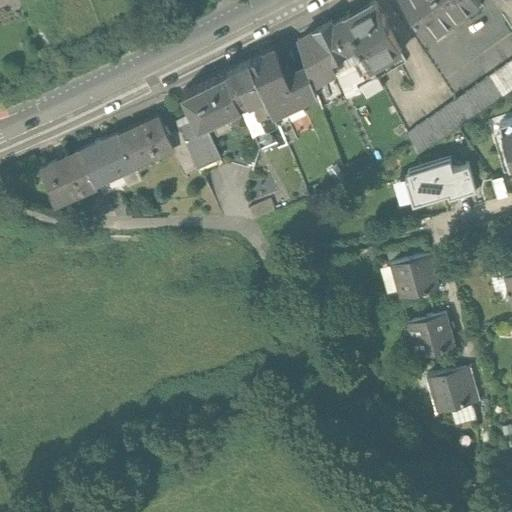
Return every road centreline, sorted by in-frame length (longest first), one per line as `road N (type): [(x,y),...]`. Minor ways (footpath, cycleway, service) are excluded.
road 1 (secondary): [(273,0),(0,133)]
road 2 (residential): [(511,201),(440,225),(458,310)]
